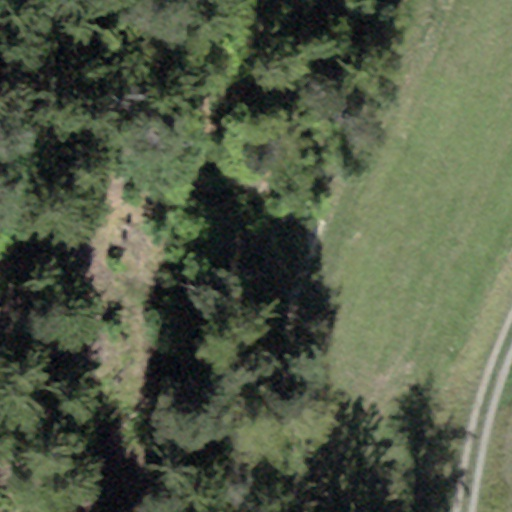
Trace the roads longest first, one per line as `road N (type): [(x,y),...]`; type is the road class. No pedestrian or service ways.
road 1 (track): [(285,511),(303,308),(414,0)]
road 2 (track): [(455,511),(489,363),(511,309)]
